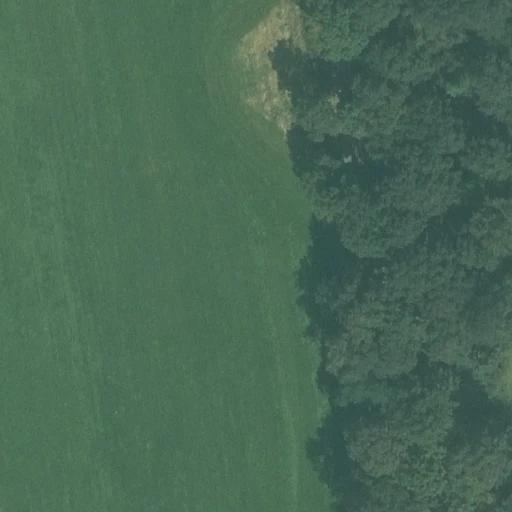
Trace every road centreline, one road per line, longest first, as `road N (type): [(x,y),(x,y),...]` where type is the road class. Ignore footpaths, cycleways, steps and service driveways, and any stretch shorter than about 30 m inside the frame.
road 1 (unclassified): [(392,336),(331,0)]
road 2 (unclassified): [(491,511),(392,336)]
road 3 (unclassified): [(389,511),(392,336)]
